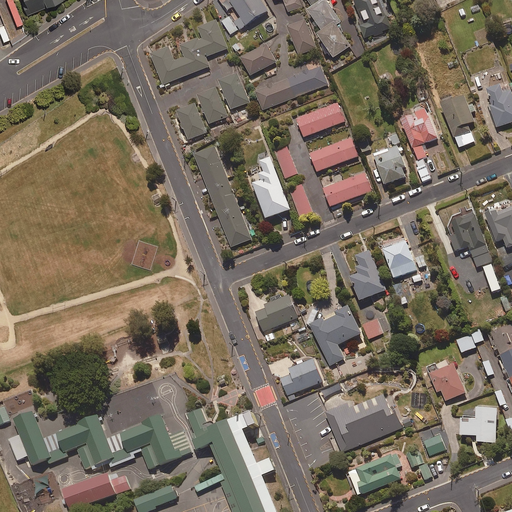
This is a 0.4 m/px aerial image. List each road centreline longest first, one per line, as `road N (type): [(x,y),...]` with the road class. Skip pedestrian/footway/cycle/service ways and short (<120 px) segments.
road 1 (residential): [(215,276),(511,159)]
road 2 (residential): [(127,21),(128,50),(215,276)]
road 3 (residential): [(215,276),(308,511)]
road 4 (residential): [(127,21),(0,93)]
